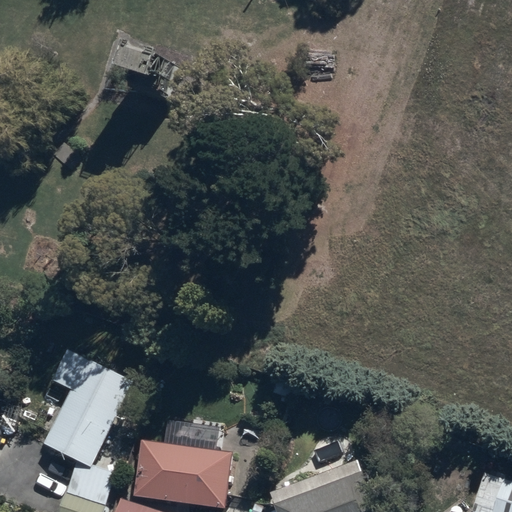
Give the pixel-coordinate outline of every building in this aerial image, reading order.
[(57,379),(74,387),(47,441),(79,457),(61,511),(102,511),(117,469),(94,462),(135,377),(73,347),(57,379)] [(144,436),(137,492),(227,503),(233,447),(144,436)] [(381,511),(361,457),(272,489),(279,511),(381,511)] [(511,511),(511,480),(485,472),(473,509),(483,511),(511,511)] [(170,511),(124,496),(118,511),(170,511)]
